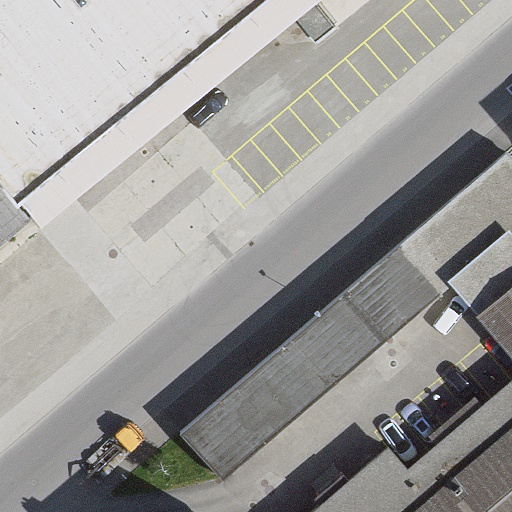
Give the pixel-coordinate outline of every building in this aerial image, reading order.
[(0,0),(0,173),(19,197),(262,0),(0,0)] [(262,0),(19,197),(34,219),(303,0),(262,0)] [(511,151),(504,142),(177,422),(223,475),(455,277),(478,304),(511,275),(511,151)] [(0,173),(0,213),(19,197),(0,173)] [(511,367),(406,456),(388,434),(294,511),(511,511),(511,275),(478,304),(511,343),(511,367)]
